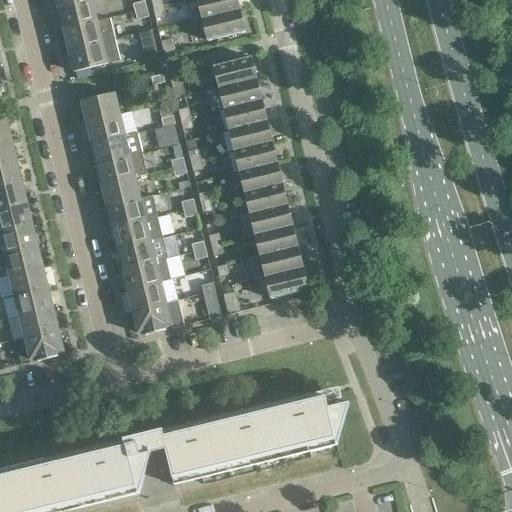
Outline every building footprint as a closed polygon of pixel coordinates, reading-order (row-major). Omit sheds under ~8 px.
[(93,1),(92,0),(56,0),(58,9),(93,1)] [(161,0),(150,0),(153,10),(164,7),(161,0)] [(240,11),(237,0),(197,0),(203,20),(240,11)] [(98,22),(93,1),(58,9),(64,30),(98,22)] [(147,10),(145,2),(133,5),(135,12),(147,10)] [(166,17),(164,7),(153,10),(156,20),(166,17)] [(149,17),(147,10),(135,12),(137,20),(149,17)] [(245,33),(240,11),(203,20),(208,42),(245,33)] [(69,51),(103,43),(114,40),(109,19),(98,22),(64,30),(69,51)] [(114,40),(103,43),(69,51),(74,73),(120,61),(114,40)] [(172,40),(161,42),(164,53),(174,50),(172,40)] [(159,58),(156,47),(137,51),(140,63),(159,58)] [(214,67),(220,89),(257,80),(251,58),(214,67)] [(165,82),(163,74),(151,77),(153,84),(165,82)] [(180,75),(170,78),(172,88),(183,85),(180,75)] [(262,101),(257,80),(220,89),(225,110),(262,101)] [(81,102),(86,123),(121,115),(115,93),(81,102)] [(267,122),(262,101),(225,110),(230,131),(267,122)] [(188,108),(178,111),(180,121),(191,118),(188,108)] [(126,136),(121,115),(86,123),(92,144),(126,136)] [(175,124),(173,116),(161,119),(163,127),(175,124)] [(193,128),(191,118),(180,121),(183,131),(193,128)] [(0,121),(0,144),(13,141),(7,120),(0,121)] [(272,143),(267,122),(230,131),(235,152),(272,143)] [(177,132),(175,124),(163,127),(165,134),(177,132)] [(137,133),(126,136),(92,144),(97,165),(142,154),(137,133)] [(0,166),(18,162),(13,141),(0,144),(0,166)] [(277,164),(272,143),(235,152),(240,173),(277,164)] [(199,150),(188,153),(191,163),(201,160),(199,150)] [(148,175),(142,154),(97,165),(102,186),(136,178),(148,175)] [(185,166),(183,158),(172,161),(174,169),(185,166)] [(204,170),(201,160),(191,163),(193,173),(204,170)] [(0,188),(23,183),(18,162),(0,166),(0,188)] [(283,185),(277,164),(240,173),(245,194),(283,185)] [(187,173),(185,166),(174,169),(176,176),(187,173)] [(141,199),(136,178),(102,186),(107,207),(141,199)] [(189,181),(179,183),(180,189),(190,186),(189,181)] [(0,211),(28,204),(23,183),(0,188),(0,211)] [(288,206),(283,185),(245,194),(250,215),(288,206)] [(209,192),(198,195),(201,205),(211,202),(209,192)] [(153,196),(141,199),(107,207),(112,228),(158,217),(153,196)] [(196,208),(194,200),(182,203),(184,211),(196,208)] [(214,212),(211,202),(201,205),(203,215),(214,212)] [(0,233),(33,225),(28,204),(0,211),(0,233)] [(293,227),(288,206),(250,215),(256,236),(293,227)] [(198,215),(196,208),(184,211),(186,218),(198,215)] [(117,249),(151,241),(163,238),(158,217),(112,228),(117,249)] [(38,246),(33,225),(0,233),(0,237),(4,255),(38,246)] [(298,248),(293,227),(256,236),(261,257),(298,248)] [(219,234),(209,237),(211,247),(222,244),(219,234)] [(163,238),(151,241),(117,249),(122,270),(156,262),(166,259),(168,259),(163,238)] [(206,250),(204,242),(192,245),(194,252),(206,250)] [(224,254),(222,244),(211,247),(214,257),(224,254)] [(43,267),(38,246),(4,255),(9,276),(43,267)] [(303,269),(298,248),(261,257),(266,278),(303,269)] [(208,257),(206,250),(194,252),(196,260),(208,257)] [(166,259),(156,262),(122,270),(127,291),(162,283),(171,280),(166,259)] [(49,288),(43,267),(9,276),(14,297),(49,288)] [(309,291),(303,269),(266,278),(271,300),(309,291)] [(231,275),(219,278),(221,289),(234,285),(231,275)] [(167,304),(162,283),(127,291),(133,312),(167,304)] [(215,292),(213,284),(202,287),(203,295),(215,292)] [(241,313),(234,285),(221,289),(228,316),(241,313)] [(54,309),(49,288),(14,297),(19,318),(54,309)] [(221,317),(215,292),(203,295),(210,320),(221,317)] [(165,327),(172,325),(173,329),(185,326),(178,301),(167,304),(133,312),(138,334),(145,332),(146,336),(166,331),(165,327)] [(59,330),(54,309),(19,318),(25,338),(59,330)] [(64,352),(59,330),(25,338),(30,360),(37,359),(38,362),(58,357),(57,354),(64,352)] [(339,388),(324,392),(324,391),(163,431),(163,430),(124,440),(0,470),(0,511),(58,511),(139,493),(145,473),(151,453),(166,450),(174,484),(282,458),(338,445),(349,405),(349,403),(328,408),(327,402),(342,399),(339,388)]
